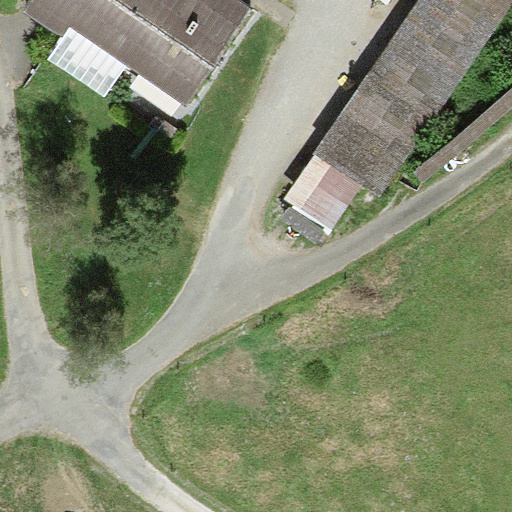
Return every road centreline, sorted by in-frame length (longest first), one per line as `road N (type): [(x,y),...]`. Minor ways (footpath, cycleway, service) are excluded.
road 1 (track): [(511,145),(378,239),(238,295),(64,393)]
road 2 (track): [(0,149),(23,311),(64,393)]
road 3 (track): [(186,511),(97,444),(64,393)]
